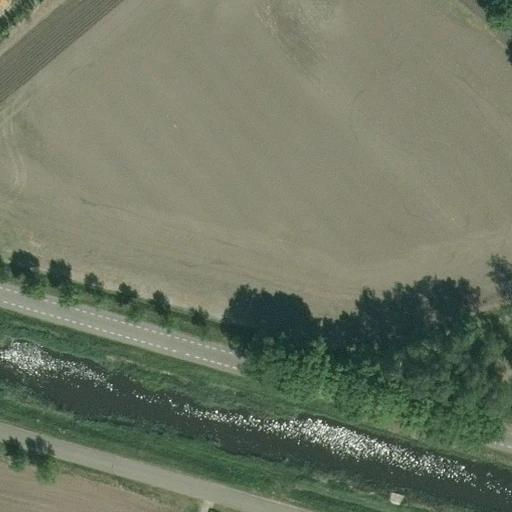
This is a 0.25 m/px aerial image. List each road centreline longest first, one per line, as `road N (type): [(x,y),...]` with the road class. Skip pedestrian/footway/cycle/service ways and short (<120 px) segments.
road 1 (tertiary): [(511,439),(0,293)]
road 2 (unclassified): [(284,511),(0,429)]
